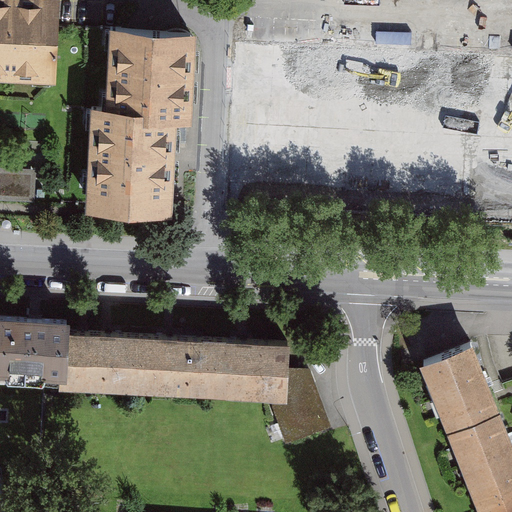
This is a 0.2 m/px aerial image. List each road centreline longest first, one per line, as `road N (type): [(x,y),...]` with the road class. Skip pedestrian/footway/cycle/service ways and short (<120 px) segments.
road 1 (unclassified): [(0,263),(365,277)]
road 2 (residential): [(405,511),(365,373),(365,277)]
road 3 (unclassified): [(365,277),(511,287)]
